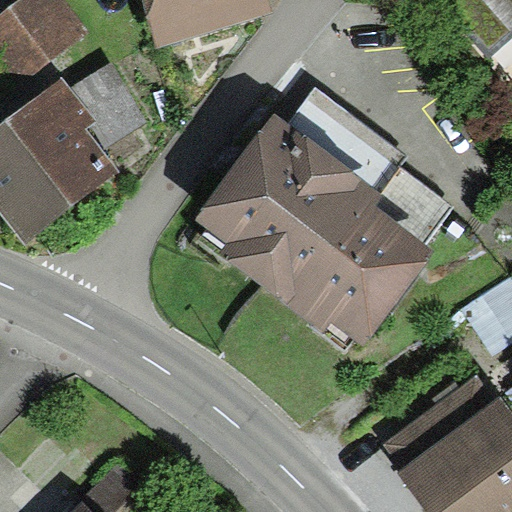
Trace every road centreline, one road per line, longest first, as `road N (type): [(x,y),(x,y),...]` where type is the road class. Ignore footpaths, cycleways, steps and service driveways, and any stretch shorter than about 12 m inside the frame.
road 1 (residential): [(65,306),(309,0)]
road 2 (tertiary): [(328,511),(194,395),(65,306)]
